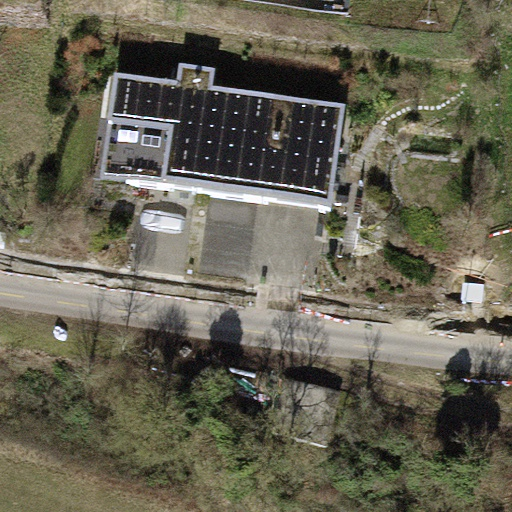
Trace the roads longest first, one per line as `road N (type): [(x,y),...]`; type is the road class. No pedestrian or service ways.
road 1 (tertiary): [(0,273),(511,346)]
road 2 (track): [(223,309),(309,369),(511,418)]
